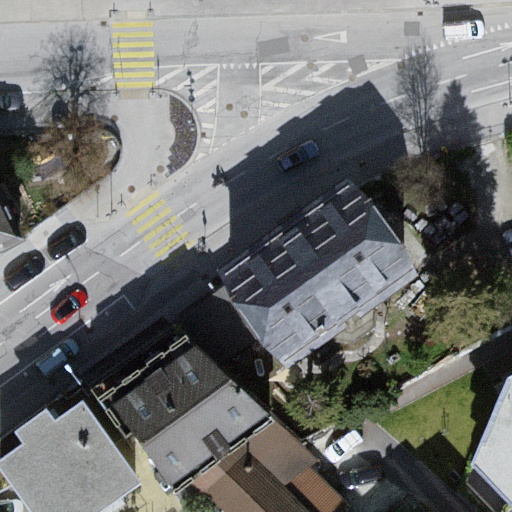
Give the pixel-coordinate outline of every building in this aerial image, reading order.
[(356,174),(225,267),(285,353),(417,260),(356,174)] [(0,243),(15,237),(0,200),(0,243)] [(181,327),(96,389),(126,431),(134,427),(174,488),(277,414),(181,327)] [(511,511),(511,381),(423,442),(491,511),(511,511)] [(17,453),(0,469),(0,485),(19,511),(109,511),(148,483),(83,411),(51,430),(45,419),(9,440),(17,453)]
